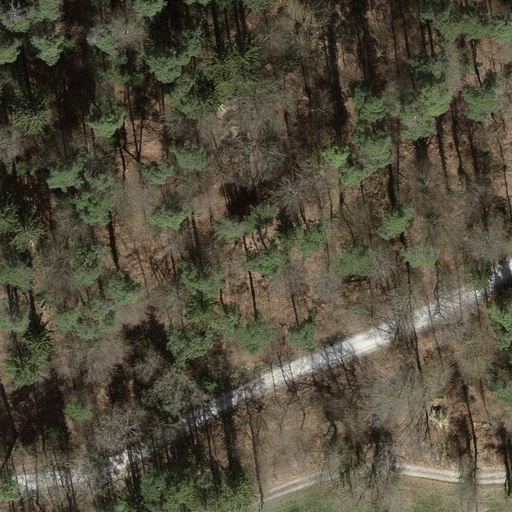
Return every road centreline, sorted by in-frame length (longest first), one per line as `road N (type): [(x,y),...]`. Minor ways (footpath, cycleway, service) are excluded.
road 1 (unclassified): [(0,483),(75,478),(127,462),(237,394),(394,329),(511,264)]
road 2 (track): [(0,421),(45,388),(290,117)]
road 3 (track): [(511,474),(453,476),(372,464),(220,511)]
